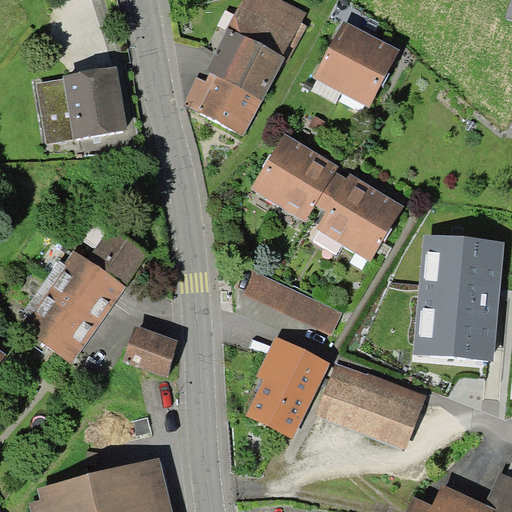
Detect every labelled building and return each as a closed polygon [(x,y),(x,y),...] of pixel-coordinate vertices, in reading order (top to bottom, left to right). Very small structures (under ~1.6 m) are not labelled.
[(299,26),(248,0),(246,0),(207,76),(217,81),(213,90),(195,81),(183,108),(240,138),(258,103),(257,103),(299,26)] [(338,97),(339,97),(367,44),(342,31),(316,80),(341,93),(338,97)] [(382,76),(392,58),(367,44),(339,97),(352,104),(354,100),(366,106),(376,88),(380,90),(387,78),(382,76)] [(121,135),(111,74),(64,82),(65,83),(37,88),(46,146),(74,141),(75,143),(121,135)] [(275,209),(275,210),(307,158),(283,144),(272,162),(268,159),(261,171),(265,173),(254,191),(266,198),(264,202),(275,209)] [(331,173),(307,158),(278,206),(302,220),(311,205),(320,210),(337,183),(328,177),(331,173)] [(346,188),(337,183),(320,210),(329,216),(319,231),(331,238),(329,242),(340,249),(341,250),(372,198),(348,184),(346,188)] [(396,213),(372,198),(341,250),(353,257),(355,253),(367,260),(378,242),(382,245),(390,233),(385,231),(396,213)] [(21,332),(67,365),(142,257),(91,221),(77,241),(95,253),(86,267),(73,258),(21,332)] [(507,250),(427,242),(415,362),(495,370),(507,250)] [(266,284),(251,277),(241,298),(256,305),(266,284)] [(280,291),(266,284),(256,305),(270,312),(280,291)] [(295,297),(280,291),(270,312),(285,319),(295,297)] [(309,304),(295,297),(285,319),(299,326),(309,304)] [(324,311),(309,304),(299,326),(314,333),(324,311)] [(339,318),(324,311),(314,333),(328,339),(339,318)] [(166,379),(172,356),(171,355),(172,350),(133,336),(131,341),(129,341),(122,362),(125,364),(124,366),(127,367),(127,364),(166,379)] [(288,440),(325,367),(284,346),(249,419),(288,440)] [(79,372),(90,380),(98,369),(86,361),(79,372)] [(320,408),(404,441),(419,403),(334,370),(320,408)] [(511,511),(511,462),(504,479),(500,477),(483,511),(470,511),(438,496),(430,511),(425,511),(412,506),(409,511),(511,511)] [(153,511),(143,468),(40,492),(43,503),(32,506),(33,511),(153,511)]
